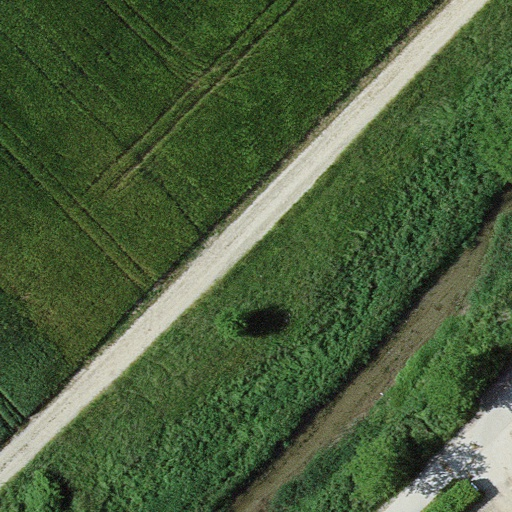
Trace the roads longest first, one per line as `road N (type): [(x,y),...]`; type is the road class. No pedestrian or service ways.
road 1 (track): [(0,479),(479,0)]
road 2 (track): [(511,413),(410,511)]
